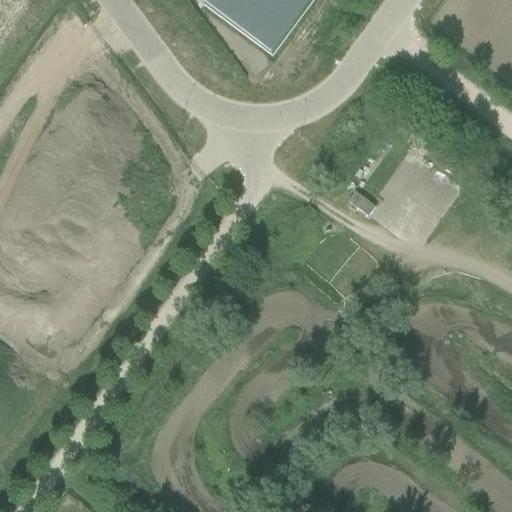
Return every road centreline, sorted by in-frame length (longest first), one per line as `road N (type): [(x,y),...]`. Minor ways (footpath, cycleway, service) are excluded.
road 1 (track): [(18,511),(258,190),(264,124)]
road 2 (track): [(260,169),(362,234),(511,286)]
road 3 (unclassified): [(264,124),(205,109),(173,86),(107,0)]
road 4 (unclassified): [(264,124),(304,113),(340,89),(406,0)]
road 5 (track): [(511,129),(385,29)]
